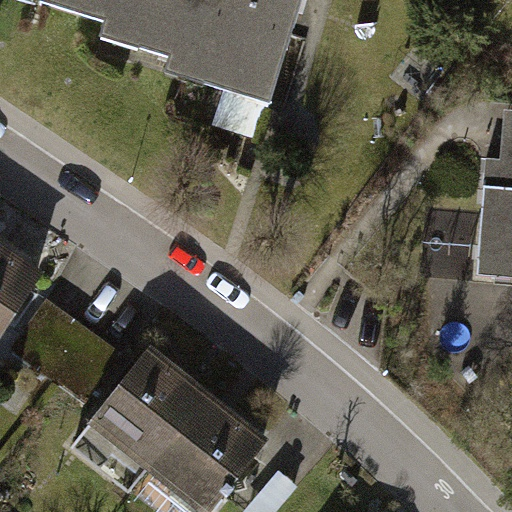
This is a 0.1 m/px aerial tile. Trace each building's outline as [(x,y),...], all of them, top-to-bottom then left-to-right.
[(8,0),(113,36),(125,0),(8,0)] [(125,0),(113,36),(110,46),(170,67),(165,83),(271,119),(312,1),(309,0),(125,0)] [(511,161),(487,160),(478,277),(511,279),(511,161)] [(0,354),(42,294),(0,264),(0,354)] [(102,393),(127,336),(41,298),(15,355),(102,393)] [(141,493),(205,415),(151,370),(87,448),(141,493)] [(205,415),(141,493),(164,511),(223,511),(264,463),(205,415)]
